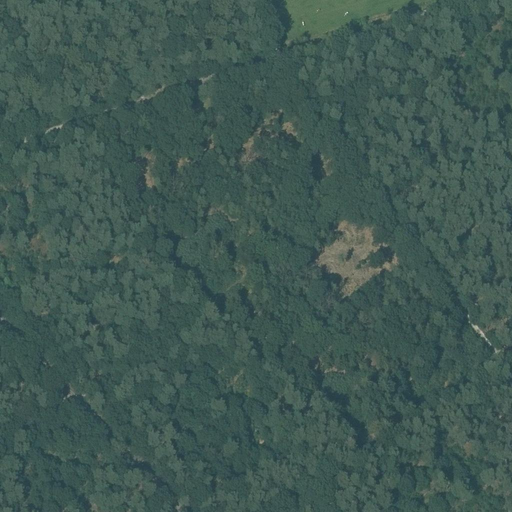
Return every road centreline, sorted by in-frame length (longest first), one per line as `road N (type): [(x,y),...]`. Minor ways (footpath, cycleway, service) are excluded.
road 1 (track): [(273,65),(0,151)]
road 2 (track): [(181,511),(0,319)]
road 3 (track): [(366,188),(511,376)]
road 4 (track): [(477,0),(273,65)]
road 5 (track): [(361,181),(273,65)]
